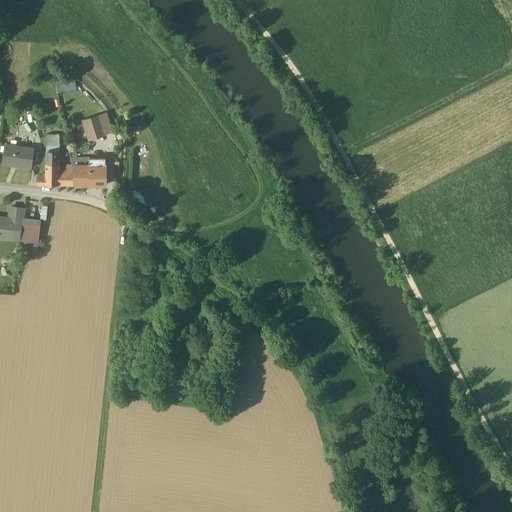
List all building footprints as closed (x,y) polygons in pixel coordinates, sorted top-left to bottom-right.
[(58,91),(77,88),(75,76),(56,78),(58,91)] [(99,116),(84,120),(90,138),(105,134),(99,116)] [(59,152),(59,134),(46,134),(46,138),(47,138),(47,145),(46,145),(46,151),(59,152)] [(34,148),(5,144),(2,162),(17,164),(17,165),(32,167),(34,148)] [(59,172),(59,152),(46,151),(46,173),(46,176),(46,185),(59,185),(59,172)] [(106,157),(90,158),(89,165),(90,185),(106,185),(106,157)] [(89,165),(72,165),(73,172),(74,185),(90,185),(89,165)] [(74,185),(73,172),(66,172),(66,185),(74,185)] [(24,208),(10,206),(9,218),(10,218),(14,218),(13,228),(21,229),(23,222),(24,208)] [(9,218),(0,216),(0,232),(8,233),(10,218),(9,218)] [(41,225),(23,222),(21,229),(20,240),(38,242),(41,225)] [(21,229),(13,228),(11,238),(20,240),(21,229)] [(219,278),(235,261),(225,252),(210,269),(219,278)]
